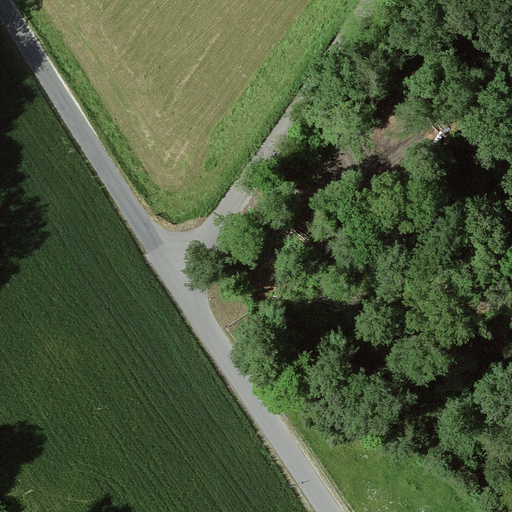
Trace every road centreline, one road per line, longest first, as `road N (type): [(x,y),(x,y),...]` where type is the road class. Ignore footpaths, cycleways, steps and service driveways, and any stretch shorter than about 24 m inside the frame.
road 1 (unclassified): [(175,276),(371,0)]
road 2 (unclassified): [(0,3),(175,276)]
road 3 (unclassified): [(330,511),(175,276)]
